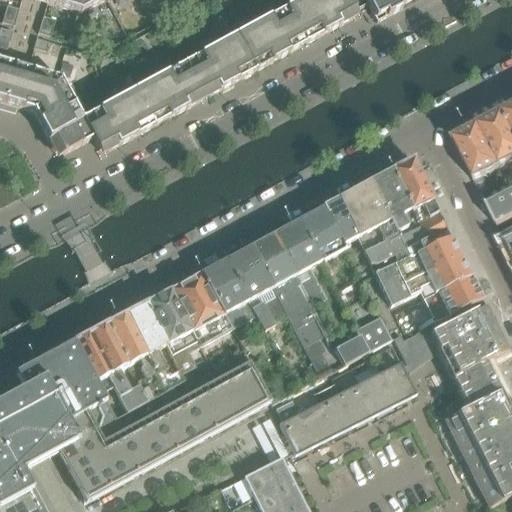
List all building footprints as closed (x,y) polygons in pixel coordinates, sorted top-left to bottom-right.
[(80,16),(109,0),(34,0),(34,3),(80,16)] [(348,18),(356,14),(366,8),(362,0),(307,0),(286,12),(305,48),(351,22),(348,18)] [(362,0),(366,8),(376,25),(401,12),(399,9),(415,0),(362,0)] [(208,12),(205,6),(204,5),(197,8),(201,16),(208,12)] [(305,48),(286,12),(281,14),(277,7),(265,14),(269,21),(234,40),(254,75),(305,48)] [(13,29),(18,13),(6,9),(2,25),(13,29)] [(49,40),(54,23),(42,20),(37,36),(49,40)] [(0,64),(3,65),(12,35),(0,32),(0,31),(0,64)] [(254,75),(234,40),(184,67),(203,103),(254,75)] [(45,56),(47,46),(35,42),(33,51),(45,56)] [(0,106),(3,108),(15,68),(3,65),(0,64),(0,106)] [(69,81),(72,69),(61,66),(58,79),(69,81)] [(203,103),(184,67),(115,105),(134,140),(203,103)] [(82,123),(65,91),(60,82),(15,68),(3,108),(33,116),(54,156),(59,153),(62,159),(92,142),(82,123)] [(134,140),(115,105),(82,123),(92,142),(98,154),(104,151),(107,155),(134,140)] [(511,163),(511,131),(504,115),(479,129),(500,170),(511,163)] [(500,170),(479,129),(456,141),(454,147),(473,183),(500,170)] [(432,204),(414,169),(407,167),(392,175),(411,214),(408,216),(415,229),(437,216),(432,204)] [(408,216),(411,214),(392,175),(371,186),(404,254),(423,246),(415,229),(408,216)] [(511,195),(505,183),(480,196),(486,209),(497,229),(511,221),(511,195)] [(408,262),(404,254),(371,186),(336,205),(337,207),(337,206),(371,273),(380,268),(393,270),(408,262)] [(389,310),(371,273),(337,206),(337,207),(336,205),(327,210),(328,212),(327,213),(336,231),(348,251),(343,254),(347,262),(355,275),(380,323),(391,344),(393,343),(402,338),(388,311),(389,310)] [(348,251),(336,231),(327,213),(328,212),(327,210),(300,225),(322,266),(343,254),(348,251)] [(448,237),(437,216),(415,229),(423,246),(430,242),(432,245),(448,237)] [(310,273),(320,267),(322,266),(300,225),(275,238),(302,286),(314,310),(326,304),(310,273)] [(470,281),(448,237),(432,245),(430,242),(423,246),(404,254),(408,262),(393,270),(380,268),(371,273),(389,310),(419,297),(423,304),(470,281)] [(314,310),(302,286),(275,238),(252,250),(287,317),(284,319),(302,353),(311,368),(322,361),(314,347),(327,340),(312,311),(314,310)] [(287,317),(252,250),(227,264),(248,304),(245,306),(264,336),(266,335),(274,331),(271,326),(284,319),(287,317)] [(250,344),(253,342),(236,311),(245,306),(248,304),(227,264),(203,277),(226,319),(232,315),(236,321),(228,326),(232,334),(245,358),(249,369),(261,363),(259,358),(257,356),(257,355),(250,344)] [(226,319),(203,277),(168,296),(195,343),(200,352),(232,334),(228,326),(224,320),(226,319)] [(435,328),(482,304),(481,302),(470,281),(423,304),(435,328)] [(195,343),(168,296),(145,308),(167,349),(182,379),(190,375),(185,366),(191,363),(184,349),(195,343)] [(157,354),(167,349),(145,308),(126,319),(156,377),(157,379),(168,373),(157,354)] [(507,355),(485,310),(428,338),(437,355),(445,373),(451,370),(455,379),(450,381),(458,398),(493,381),(485,366),(507,355)] [(156,377),(126,319),(107,329),(128,370),(140,364),(144,371),(141,372),(146,383),(156,377)] [(120,374),(128,370),(107,329),(77,345),(74,346),(75,348),(74,348),(95,387),(107,380),(126,415),(151,401),(147,392),(141,395),(139,390),(131,394),(120,374)] [(437,355),(428,338),(425,332),(405,343),(402,338),(393,343),(409,376),(437,355)] [(367,356),(359,341),(333,355),(342,370),(367,356)] [(40,511),(21,475),(42,463),(57,455),(85,507),(270,407),(249,369),(245,358),(174,396),(172,393),(153,404),(151,401),(126,415),(114,422),(95,387),(74,348),(73,347),(15,378),(23,394),(9,402),(0,406),(0,511),(40,511)] [(414,396),(404,377),(400,368),(379,378),(395,410),(416,399),(414,396)] [(395,410),(379,378),(359,388),(375,420),(395,410)] [(466,468),(511,444),(511,419),(506,407),(500,410),(496,401),(501,398),(493,381),(458,398),(466,414),(444,425),(466,468)] [(375,420),(359,388),(339,398),(355,430),(375,420)] [(355,430),(339,398),(319,408),(335,440),(355,430)] [(335,440),(319,408),(299,419),(315,450),(335,440)] [(315,450),(299,419),(278,429),(292,458),(294,461),(315,450)] [(511,444),(466,468),(488,511),(510,501),(511,504),(511,444)] [(248,505),(253,503),(291,483),(280,463),(243,482),(251,498),(246,501),(248,505)] [(282,511),(301,503),(291,483),(253,503),(257,511),(282,511)] [(305,511),(301,503),(282,511),(305,511)]
